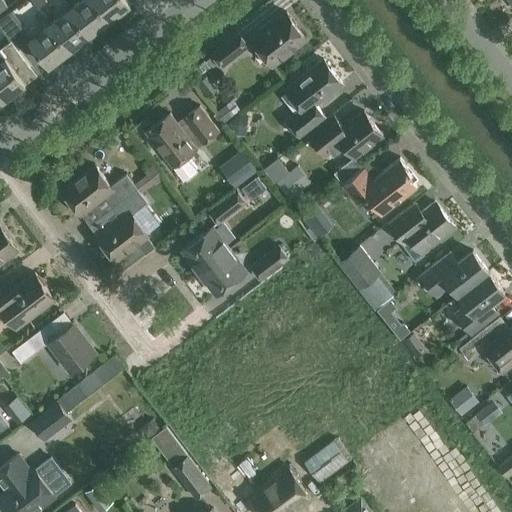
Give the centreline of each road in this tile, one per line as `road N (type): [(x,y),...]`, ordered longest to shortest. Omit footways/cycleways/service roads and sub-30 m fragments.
road 1 (residential): [(511,249),(319,0)]
road 2 (residential): [(0,150),(198,0)]
road 3 (residential): [(105,297),(0,160)]
road 4 (residential): [(202,313),(142,346),(105,297)]
